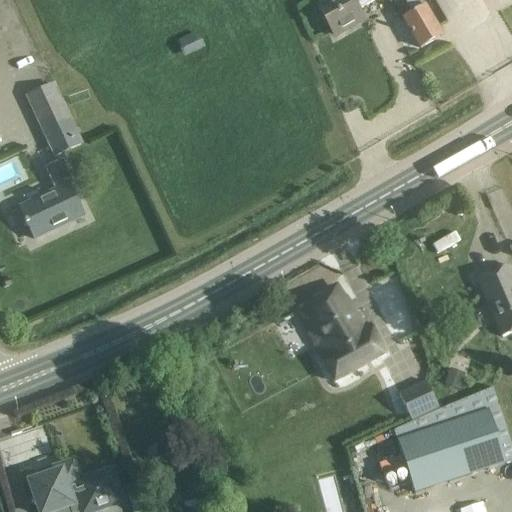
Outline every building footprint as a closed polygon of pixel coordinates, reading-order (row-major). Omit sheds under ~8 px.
[(329,0),(317,7),(333,35),(363,17),(358,10),(374,0),(329,0)] [(403,0),(413,15),(403,20),(420,49),(442,36),(421,0),(403,0)] [(197,33),(176,42),(184,59),(204,49),(197,33)] [(53,85),(27,97),(55,156),(81,144),(53,85)] [(61,228),(84,217),(69,187),(74,184),(63,159),(44,168),(55,192),(20,208),(27,222),(25,223),(27,227),(28,226),(35,240),(36,240),(35,237),(59,225),(61,228)] [(511,274),(508,266),(477,279),(502,338),(511,333),(511,274)] [(338,306),(329,291),(296,310),(333,383),(385,355),(371,328),(363,331),(346,302),(338,306)] [(450,370),(444,386),(460,391),(465,375),(450,370)] [(425,382),(398,395),(412,423),(438,411),(425,382)] [(414,494),(511,461),(511,445),(493,389),(439,412),(394,432),(414,494)] [(113,467),(79,479),(73,462),(58,467),(60,473),(30,483),(40,511),(56,511),(71,507),(72,511),(73,511),(77,511),(76,511),(103,511),(126,504),(113,467)]
